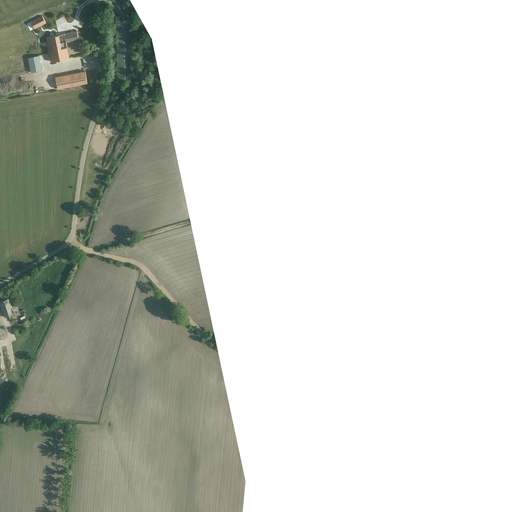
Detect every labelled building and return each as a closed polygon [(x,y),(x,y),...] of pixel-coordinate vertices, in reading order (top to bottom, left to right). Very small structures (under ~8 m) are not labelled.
[(41,17),(32,23),(35,28),(44,23),(41,17)] [(117,17),(118,82),(133,82),(133,21),(124,21),(124,17),(117,17)] [(74,19),(66,21),(68,31),(76,29),(74,19)] [(80,40),(78,30),(47,36),(52,61),(70,58),(67,42),(80,40)] [(37,37),(26,39),(32,75),(42,73),(42,70),(45,70),(44,64),(42,65),(37,37)] [(93,86),(91,73),(60,79),(63,91),(93,86)] [(10,296),(0,299),(0,306),(4,317),(9,315),(10,319),(27,313),(25,307),(18,310),(15,301),(20,299),(18,292),(10,295),(10,296)] [(27,318),(14,325),(16,329),(29,322),(27,318)] [(13,367),(20,365),(18,355),(11,357),(13,367)]
